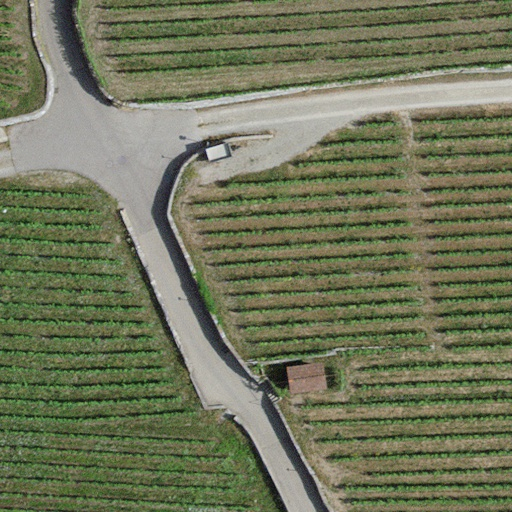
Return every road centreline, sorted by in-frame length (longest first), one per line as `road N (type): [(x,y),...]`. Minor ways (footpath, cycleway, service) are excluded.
road 1 (track): [(54,0),(61,50),(204,342),(273,429),(311,511)]
road 2 (track): [(111,147),(312,110),(511,95)]
